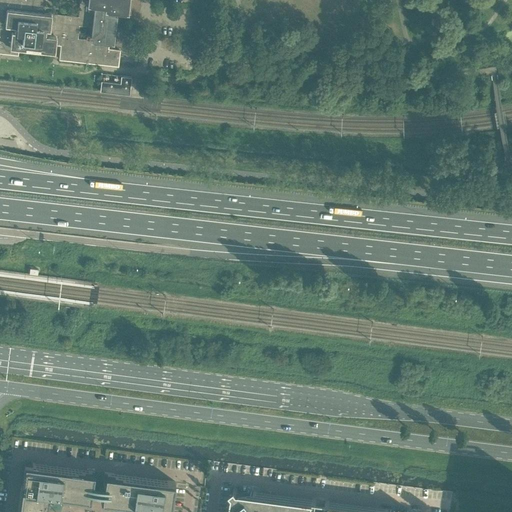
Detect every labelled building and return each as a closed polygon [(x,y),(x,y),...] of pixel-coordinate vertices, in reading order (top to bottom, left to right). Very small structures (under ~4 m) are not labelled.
[(0,0),(0,1),(2,2),(7,3),(6,8),(7,8),(5,23),(0,21),(0,52),(18,55),(19,47),(54,51),(55,44),(60,45),(58,59),(102,64),(118,66),(120,49),(106,47),(106,42),(113,43),(113,41),(116,41),(117,32),(114,32),(115,24),(118,24),(119,15),(116,15),(117,13),(109,12),(109,10),(127,12),(128,12),(128,10),(130,10),(131,1),(129,1),(128,0),(0,0)] [(100,91),(129,94),(131,76),(121,75),(120,82),(101,80),(100,91)] [(90,500),(91,491),(93,481),(94,471),(24,461),(17,511),(46,511),(49,499),(50,499),(50,500),(50,501),(50,502),(51,502),(51,503),(53,503),(54,504),(55,504),(56,503),(57,502),(58,501),(58,500),(58,499),(57,498),(57,497),(56,496),(56,495),(60,495),(60,496),(90,500)] [(170,511),(174,481),(104,472),(100,501),(137,506),(136,507),(135,507),(134,508),(133,508),(133,509),(132,510),(132,511),(170,511)] [(314,511),(315,509),(316,499),(256,492),(236,489),(232,493),(229,511),(314,511)] [(410,511),(408,510),(405,511),(385,508),(325,501),(323,511),(410,511)]
